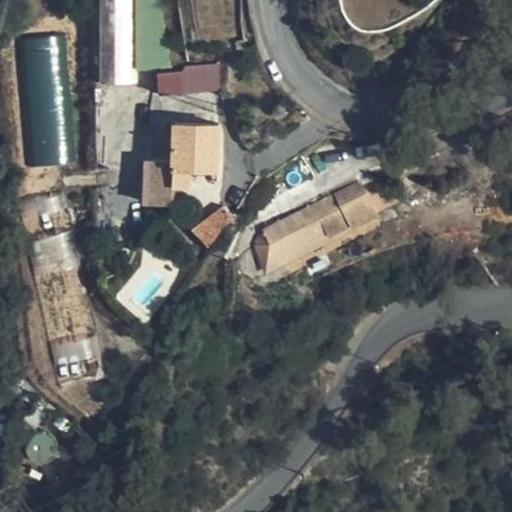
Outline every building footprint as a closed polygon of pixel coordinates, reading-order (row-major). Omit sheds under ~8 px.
[(139,78),(138,0),(103,0),(104,78),(139,78)] [(224,88),(224,63),(160,64),(160,89),(224,88)] [(33,162),(77,159),(74,104),(29,108),(33,162)] [(222,122),(178,120),(177,166),(220,167),(222,122)] [(335,192),(352,226),(373,214),(357,181),(335,192)] [(105,373),(66,190),(24,199),(63,382),(105,373)] [(355,231),(352,226),(335,192),(264,227),(255,235),(254,240),(254,247),(264,274),(355,231)] [(232,213),(221,199),(212,207),(224,222),(232,213)]
